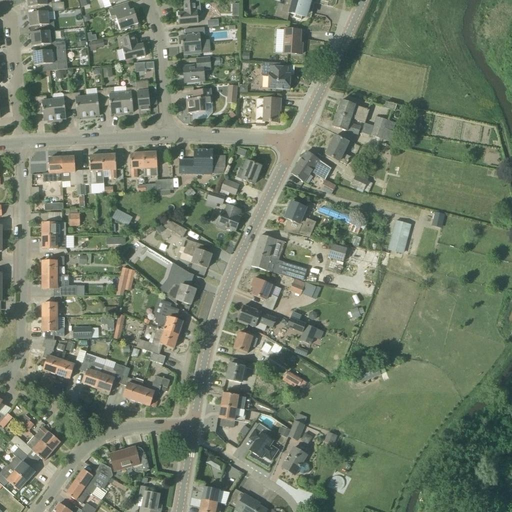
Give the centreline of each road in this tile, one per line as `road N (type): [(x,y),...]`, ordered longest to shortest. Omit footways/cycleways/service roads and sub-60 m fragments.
road 1 (tertiary): [(193,427),(216,316),(296,141)]
road 2 (residential): [(10,378),(20,350),(20,145)]
road 3 (tertiary): [(296,141),(363,0)]
road 4 (unknown): [(277,179),(424,223)]
road 5 (residential): [(20,145),(168,134)]
road 6 (residential): [(20,145),(4,6)]
road 7 (residential): [(149,0),(162,44),(168,134)]
road 8 (residential): [(168,134),(296,141)]
